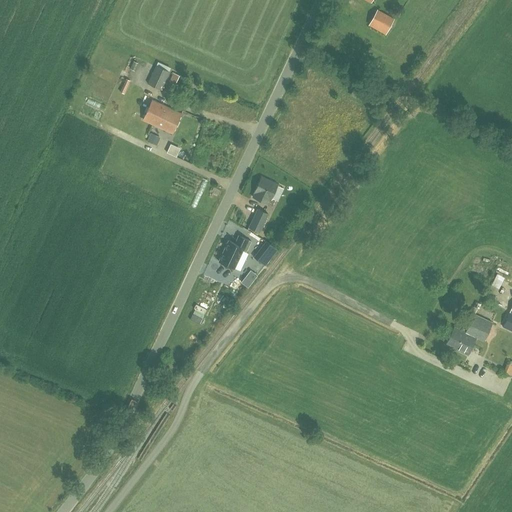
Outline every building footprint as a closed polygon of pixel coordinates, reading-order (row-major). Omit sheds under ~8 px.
[(377,10),(369,25),(385,34),(394,19),(377,10)] [(138,63),(134,61),(130,69),(135,71),(138,63)] [(161,90),(169,71),(156,66),(148,84),(161,90)] [(165,92),(171,94),(180,76),(174,73),(165,92)] [(121,92),(124,94),(130,80),(126,79),(121,92)] [(371,91),(356,84),(351,95),(365,102),(371,91)] [(181,114),(164,106),(152,100),(143,120),(155,125),(173,133),(181,114)] [(172,141),(169,150),(179,153),(182,145),(172,141)] [(285,195),(287,189),(262,177),(254,193),(253,197),(268,204),(272,206),(275,199),(272,198),(276,190),(285,195)] [(177,179),(173,191),(194,198),(198,186),(177,179)] [(257,209),(249,227),(260,232),(268,214),(257,209)] [(246,252),(251,241),(242,237),(239,235),(235,243),(229,240),(219,262),(234,269),(242,251),(246,252)] [(265,266),(278,249),(266,241),(254,257),(265,266)] [(251,272),(244,282),(249,285),(255,276),(251,272)] [(499,289),(491,286),(487,295),(495,298),(499,289)] [(465,332),(477,338),(484,341),(492,323),(474,314),(465,332)] [(477,338),(465,332),(454,327),(445,344),(468,355),(477,338)]
